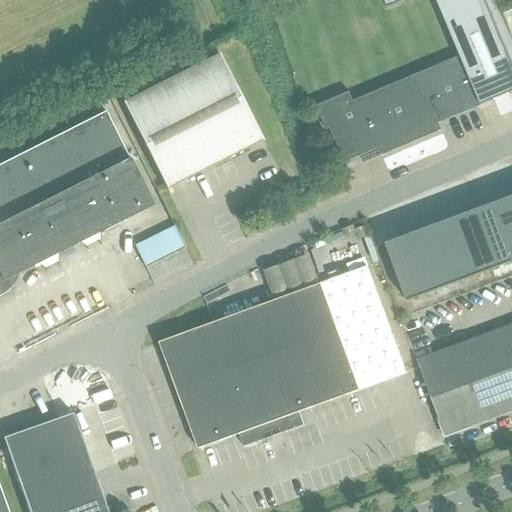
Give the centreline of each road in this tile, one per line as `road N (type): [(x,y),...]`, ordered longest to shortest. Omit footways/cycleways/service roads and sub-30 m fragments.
road 1 (residential): [(105,327),(511,141)]
road 2 (residential): [(178,511),(105,327)]
